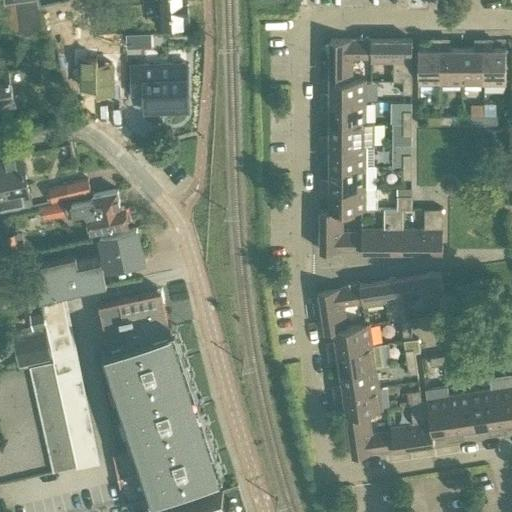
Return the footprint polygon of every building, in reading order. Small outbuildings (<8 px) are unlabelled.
[(0,0),(0,31),(0,33),(20,31),(20,33),(47,31),(37,0),(0,0)] [(187,0),(155,0),(157,22),(189,21),(187,0)] [(134,47),(139,40),(139,33),(126,33),(126,47),(134,47)] [(329,37),(329,78),(352,78),(352,77),(352,56),(371,56),(371,37),(329,37)] [(371,56),(371,59),(393,59),(393,79),(403,79),(411,79),(412,37),(371,37),(371,56)] [(418,46),(418,82),(440,82),(440,41),(435,41),(435,46),(418,46)] [(440,41),(440,82),(462,82),(462,46),(446,46),(446,41),(440,41)] [(462,46),(462,82),(483,82),(483,41),(478,41),(478,46),(462,46)] [(483,41),(483,82),(506,82),(506,46),(489,46),(489,41),(483,41)] [(0,106),(9,105),(6,90),(11,89),(7,69),(0,70),(0,62),(6,53),(0,54),(0,106)] [(97,55),(81,56),(82,86),(97,86),(98,86),(97,55)] [(98,86),(97,86),(97,92),(113,91),(113,61),(98,61),(97,55),(98,86)] [(188,62),(144,63),(145,103),(189,102),(188,62)] [(324,94),(324,100),(366,100),(366,77),(352,77),(352,78),(329,78),(329,94),(324,94)] [(403,79),(403,92),(411,92),(411,79),(403,79)] [(41,86),(32,99),(55,114),(64,101),(41,86)] [(324,100),(324,105),(329,105),(329,121),(366,121),(366,100),(324,100)] [(403,109),(403,121),(411,121),(411,109),(403,109)] [(440,113),(428,113),(428,122),(441,122),(440,113)] [(453,113),(440,113),(441,122),(453,122),(453,113)] [(484,113),(471,113),(471,122),(484,122),(484,113)] [(496,113),(484,113),(484,122),(496,122),(496,113)] [(329,137),(324,137),(324,143),(374,143),(375,121),(366,121),(329,121),(329,137)] [(403,121),(403,134),(411,134),(411,121),(403,121)] [(324,143),(324,148),(329,148),(329,164),(374,164),(374,143),(324,143)] [(21,150),(0,153),(0,173),(6,206),(31,201),(21,150)] [(403,152),(403,164),(411,164),(411,152),(403,152)] [(324,181),(324,186),(374,186),(374,164),(329,164),(329,181),(324,181)] [(403,164),(403,177),(411,177),(411,164),(403,164)] [(88,177),(48,186),(51,201),(91,192),(88,177)] [(324,186),(324,191),(329,191),(329,207),(343,208),(365,208),(365,207),(378,207),(378,186),(374,186),(324,186)] [(93,197),(71,201),(73,211),(84,209),(88,212),(91,228),(128,221),(124,204),(120,205),(117,187),(93,192),(93,197)] [(397,194),(397,202),(411,202),(411,194),(397,194)] [(65,199),(42,203),(44,218),(68,214),(65,199)] [(361,226),(361,229),(362,229),(362,248),(402,248),(402,226),(403,226),(403,207),(397,207),(397,206),(384,206),(384,226),(361,226)] [(402,226),(402,248),(443,248),(443,206),(424,206),(424,226),(403,226),(402,226)] [(320,207),(320,248),(362,248),(362,229),(361,229),(342,229),(343,208),(329,207),(320,207)] [(86,252),(34,263),(41,298),(63,293),(107,284),(104,270),(108,269),(108,268),(144,260),(137,226),(100,234),(104,254),(87,257),(86,252)] [(440,270),(400,276),(403,298),(404,298),(425,295),(428,314),(446,311),(440,270)] [(400,276),(360,282),(363,300),(363,304),(385,300),(388,320),(401,318),(407,317),(404,298),(403,298),(400,276)] [(360,282),(319,288),(325,329),(334,327),(347,325),(347,324),(344,303),(363,300),(360,282)] [(157,289),(100,301),(110,348),(135,445),(112,451),(124,488),(120,489),(124,501),(220,478),(219,472),(171,328),(170,326),(165,301),(162,288),(157,289)] [(63,293),(41,298),(44,311),(46,320),(47,326),(55,361),(54,361),(77,465),(99,459),(63,293)] [(44,311),(30,314),(33,329),(47,326),(46,320),(44,311)] [(426,341),(446,338),(443,315),(423,319),(426,341)] [(407,317),(401,318),(403,334),(412,333),(409,316),(407,317)] [(336,343),(331,344),(332,349),(373,343),(370,321),(347,324),(347,325),(334,327),(336,343)] [(44,330),(18,336),(24,362),(50,357),(44,330)] [(406,347),(400,348),(402,360),(407,360),(416,359),(414,351),(421,350),(419,336),(405,338),(406,347)] [(0,354),(9,354),(8,340),(0,341),(0,354)] [(373,343),(332,349),(333,354),(338,353),(340,370),(376,364),(382,364),(379,342),(373,343)] [(498,345),(485,347),(487,355),(499,353),(498,345)] [(485,347),(473,348),(474,357),(487,355),(485,347)] [(455,351),(443,353),(444,362),(456,360),(455,351)] [(443,353),(430,355),(432,364),(444,362),(443,353)] [(416,359),(407,360),(409,372),(417,371),(416,359)] [(54,361),(30,366),(53,471),(77,465),(54,361)] [(343,386),(337,386),(338,392),(379,386),(376,364),(340,370),(343,386)] [(511,373),(511,372),(490,376),(491,386),(497,427),(503,427),(502,421),(511,419),(511,373)] [(447,384),(425,388),(427,399),(428,399),(433,431),(449,429),(449,434),(455,434),(449,393),(447,384)] [(379,386),(338,392),(339,397),(344,396),(347,412),(369,409),(369,410),(383,408),(379,386)] [(491,386),(470,389),(475,425),(491,423),(492,428),(497,427),(491,386)] [(420,388),(406,390),(408,402),(410,402),(422,400),(420,388)] [(470,389),(449,393),(455,434),(460,433),(459,428),(475,425),(470,389)] [(413,421),(390,424),(391,428),(394,446),(434,440),(433,431),(428,399),(427,399),(422,400),(410,402),(413,421)] [(369,409),(347,412),(353,453),(394,446),(391,428),(372,431),(369,410),(369,409)] [(74,499),(73,477),(13,479),(13,501),(74,499)] [(248,511),(239,483),(157,510),(157,511),(248,511)]
